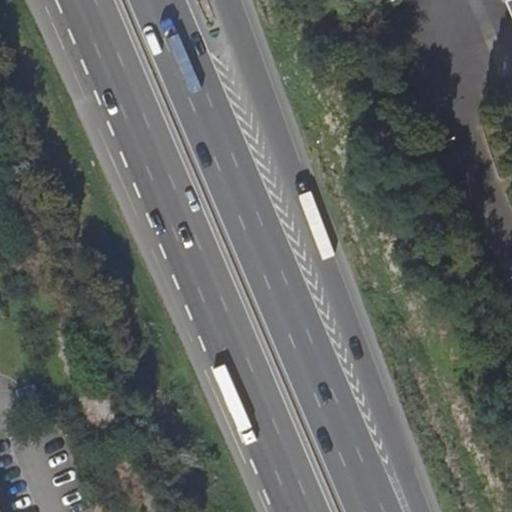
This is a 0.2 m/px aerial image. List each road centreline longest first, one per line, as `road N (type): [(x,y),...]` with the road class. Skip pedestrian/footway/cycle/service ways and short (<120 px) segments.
road 1 (motorway): [(377,511),(157,0)]
road 2 (motorway): [(80,0),(299,511)]
road 3 (motorway): [(404,511),(370,392),(228,0)]
